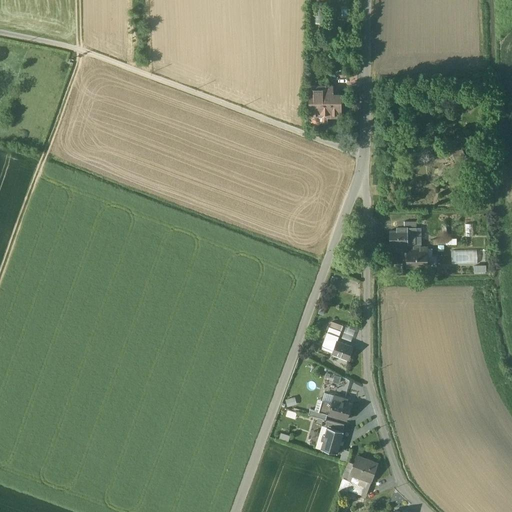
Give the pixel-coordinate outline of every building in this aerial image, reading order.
[(331,87),(311,87),(311,116),(311,122),(314,124),(318,124),(320,122),(320,120),(327,120),(327,115),(339,115),(339,96),(331,96),(331,87)] [(474,235),(473,223),(465,223),(465,235),(474,235)] [(420,228),(403,228),(404,231),(389,231),(389,245),(407,244),(415,244),(415,243),(420,243),(420,228)] [(420,247),(420,251),(407,251),(407,267),(426,266),(426,247),(420,247)] [(478,251),(452,251),(452,264),(478,264),(478,251)] [(343,326),(332,322),(330,327),(341,331),(343,326)] [(330,327),(329,327),(327,333),(338,337),(341,331),(330,327)] [(338,337),(327,333),(322,347),(333,351),(336,341),(337,341),(338,337)] [(337,341),(336,341),(333,351),(332,353),(348,359),(352,347),(337,341)] [(345,398),(334,395),(334,396),(324,393),(322,400),(331,403),(328,414),(347,419),(351,404),(344,402),(345,398)] [(322,400),(318,411),(328,414),(331,403),(322,400)] [(344,425),(327,420),(325,427),(327,427),(342,431),(344,425)] [(342,431),(327,427),(325,434),(323,433),(321,441),(323,441),(321,449),(337,453),(343,431),(342,431)] [(347,460),(349,450),(343,449),(341,459),(347,460)] [(377,464),(356,456),(353,464),(350,473),(351,474),(351,472),(360,476),(359,477),(371,481),(377,464)] [(360,476),(351,472),(351,474),(350,473),(353,464),(347,462),(341,478),(343,479),(339,491),(344,492),(348,490),(348,489),(352,490),(364,494),(363,495),(365,495),(366,494),(368,489),(371,481),(359,477),(360,476)]
